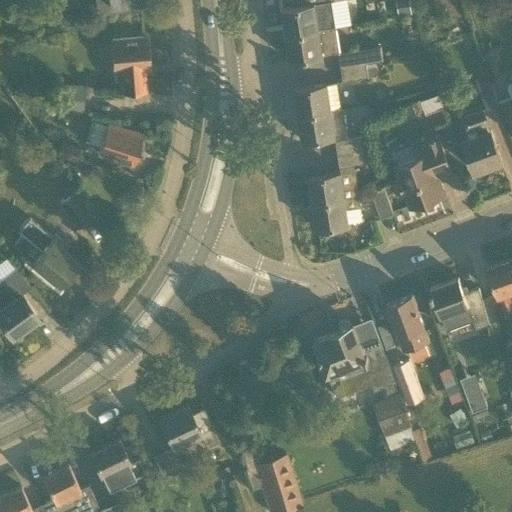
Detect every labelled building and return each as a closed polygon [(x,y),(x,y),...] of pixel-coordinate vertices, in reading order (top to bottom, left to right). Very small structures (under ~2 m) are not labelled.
[(95,0),(98,15),(116,12),(115,5),(143,0),(142,0),(95,0)] [(294,0),(296,6),(283,8),(287,34),(336,26),(331,0),(294,0)] [(411,4),(397,6),(399,15),(412,13),(411,4)] [(340,52),(336,26),(287,34),(291,60),(339,53),(341,66),(366,62),(376,60),(383,59),(381,46),(340,52)] [(146,89),(144,67),(149,67),(146,36),(111,39),(113,70),(120,69),(121,91),(146,89)] [(376,60),(366,62),(368,76),(378,75),(376,60)] [(343,80),(368,76),(366,62),(341,66),(343,80)] [(487,108),(499,104),(491,79),(479,83),(487,108)] [(299,114),(332,109),(342,107),(338,81),(295,88),(299,114)] [(84,98),(85,86),(59,85),(59,97),(84,98)] [(439,93),(426,98),(430,111),(444,106),(439,93)] [(59,97),(58,105),(58,111),(84,112),(84,98),(59,97)] [(348,137),(343,107),(342,107),(332,109),(299,114),(303,140),(336,135),(338,153),(364,149),(364,148),(362,135),(348,137)] [(490,130),(488,123),(483,110),(464,116),(469,130),(475,128),(477,135),(464,140),(475,171),(502,161),(491,130),(490,130)] [(108,125),(92,119),(85,140),(102,145),(99,153),(133,164),(143,134),(109,123),(108,125)] [(438,196),(436,191),(444,188),(441,180),(454,175),(438,132),(411,142),(416,155),(394,164),(399,177),(396,178),(402,194),(406,193),(411,206),(426,200),(438,196)] [(76,161),(80,146),(61,140),(57,156),(76,161)] [(366,162),(365,160),(364,149),(338,153),(341,170),(308,176),(313,202),(360,194),(355,164),(366,162)] [(381,217),(394,212),(385,188),(372,193),(381,217)] [(79,227),(92,218),(74,191),(61,200),(79,227)] [(317,228),(319,228),(349,223),(347,208),(362,206),(360,194),(313,202),(317,228)] [(52,236),(29,216),(18,230),(22,233),(13,243),(33,259),(32,260),(60,283),(78,261),(62,248),(66,243),(54,234),(52,236)] [(0,318),(12,336),(39,317),(22,293),(31,286),(17,268),(8,256),(0,262),(0,318)] [(483,298),(490,322),(506,317),(504,311),(511,307),(511,301),(508,292),(511,290),(511,256),(487,266),(497,293),(483,298)] [(465,292),(459,276),(448,281),(431,287),(432,292),(431,292),(432,298),(434,297),(440,316),(469,305),(477,328),(490,322),(483,298),(480,286),(465,292)] [(429,341),(424,326),(412,294),(386,303),(398,335),(404,350),(429,341)] [(352,323),(346,318),(339,321),(338,329),(330,332),(330,333),(314,339),(327,373),(329,373),(337,395),(373,382),(376,388),(384,385),(396,381),(395,375),(387,354),(380,336),(361,343),(354,323),(352,323)] [(279,352),(297,348),(294,336),(275,341),(279,352)] [(395,375),(405,371),(405,369),(398,350),(387,354),(395,375)] [(436,392),(430,375),(410,383),(416,400),(436,392)] [(481,387),(466,393),(473,411),(488,405),(481,387)] [(396,430),(411,425),(400,391),(388,395),(385,396),(396,430)] [(370,402),(377,421),(391,416),(384,397),(370,402)] [(191,413),(187,405),(160,418),(173,446),(200,433),(206,447),(219,441),(203,407),(191,413)] [(461,407),(450,413),(458,427),(469,420),(461,407)] [(119,438),(90,452),(108,489),(144,472),(137,457),(130,461),(119,438)] [(162,475),(182,465),(173,445),(153,455),(162,475)] [(287,453),(256,462),(263,485),(270,511),(274,511),(302,504),(287,453)] [(80,488),(68,463),(43,475),(54,498),(43,503),(47,511),(88,511),(99,507),(88,484),(80,488)] [(234,490),(227,466),(209,471),(216,496),(217,496),(234,490)] [(32,509),(21,486),(0,495),(0,507),(2,511),(47,511),(43,503),(32,509)]
